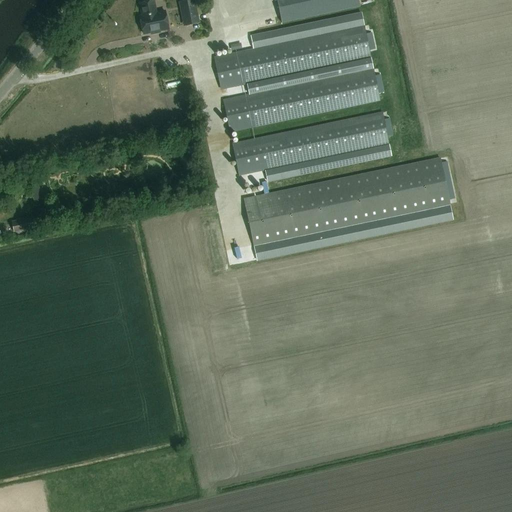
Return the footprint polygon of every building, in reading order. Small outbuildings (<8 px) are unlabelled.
[(194,0),(191,0),(186,1),(188,13),(184,14),(187,26),(199,23),(194,0)] [(276,0),(281,24),(359,7),(357,0),(276,0)] [(157,13),(154,1),(139,4),(142,21),(140,21),(143,36),(169,30),(165,12),(157,13)] [(220,90),(370,58),(364,27),(214,59),(220,90)] [(230,133),(379,101),(373,70),(223,101),(230,133)] [(239,176),(388,145),(382,113),(232,145),(239,176)] [(440,159),(244,200),(254,246),(449,205),(440,159)] [(39,188),(38,184),(30,186),(35,206),(43,205),(40,192),(43,192),(42,187),(39,188)] [(41,226),(39,218),(32,220),(32,218),(12,222),(14,233),(33,229),(33,228),(41,226)]
